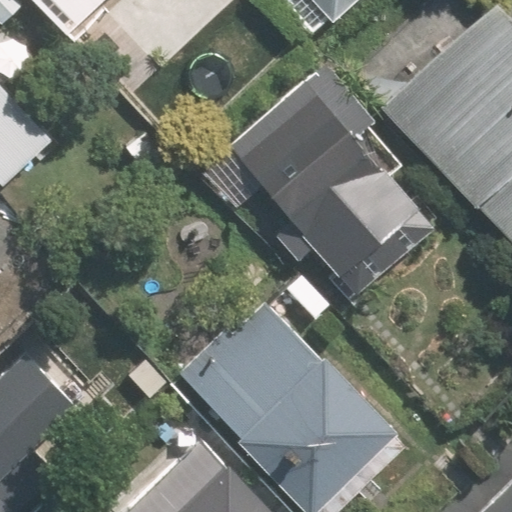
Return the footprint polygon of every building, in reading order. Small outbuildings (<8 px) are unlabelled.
[(0,0),(6,6),(30,33),(66,0),(0,0)] [(292,0),(318,29),(350,0),(292,0)] [(511,69),(462,13),(361,103),(511,271),(511,69)] [(303,72),(213,155),(344,297),(420,227),(340,141),(354,128),(303,72)] [(321,511),(393,445),(255,300),(162,389),(278,511),(321,511)] [(0,511),(45,511),(55,504),(0,440),(0,511)] [(244,511),(186,446),(111,511),(244,511)]
